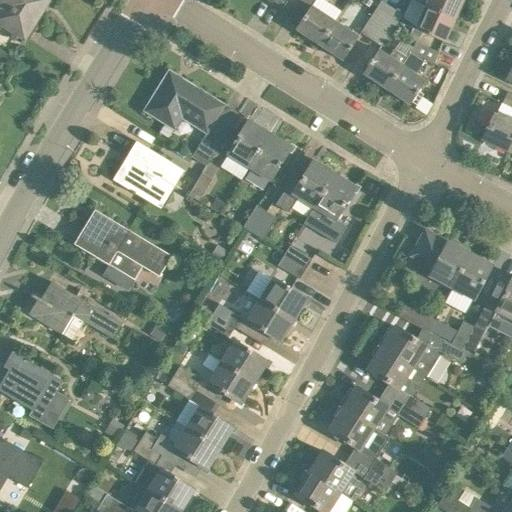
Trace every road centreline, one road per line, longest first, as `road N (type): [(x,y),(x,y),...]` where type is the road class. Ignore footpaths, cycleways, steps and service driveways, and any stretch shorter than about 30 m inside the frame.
road 1 (residential): [(229,511),(420,157)]
road 2 (residential): [(420,157),(172,0)]
road 3 (tertiary): [(0,243),(140,0)]
road 4 (residential): [(420,157),(503,0)]
